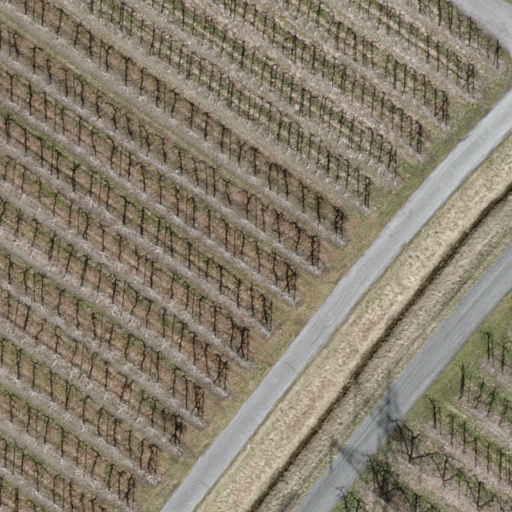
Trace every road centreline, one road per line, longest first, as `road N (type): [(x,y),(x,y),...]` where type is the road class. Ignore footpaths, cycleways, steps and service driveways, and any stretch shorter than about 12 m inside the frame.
road 1 (track): [(176,511),(359,279),(511,109)]
road 2 (track): [(511,261),(312,511)]
